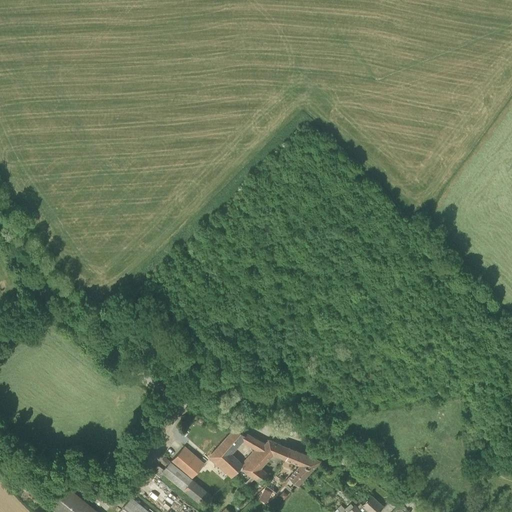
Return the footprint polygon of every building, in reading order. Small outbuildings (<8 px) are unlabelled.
[(209,458),(231,477),(234,473),(241,465),(243,466),(264,443),(245,433),(245,434),(236,427),(209,458)] [(264,443),(243,466),(244,467),(243,468),(252,475),(243,485),(245,487),(255,477),(260,481),(266,473),(258,468),(272,453),(285,458),(291,448),(269,440),(265,444),(264,443)] [(171,461),(191,479),(204,463),(184,446),(171,461)] [(320,459),(291,448),(285,458),(301,464),(290,477),(298,484),(320,459)] [(204,506),(212,497),(170,462),(162,472),(204,506)] [(97,511),(67,487),(50,507),(56,511),(97,511)] [(266,487),(259,497),(265,501),(273,491),(266,487)] [(371,495),(358,509),(355,505),(347,511),(339,511),(337,509),(333,511),(377,511),(383,506),(371,495)] [(148,511),(131,497),(118,511),(148,511)]
